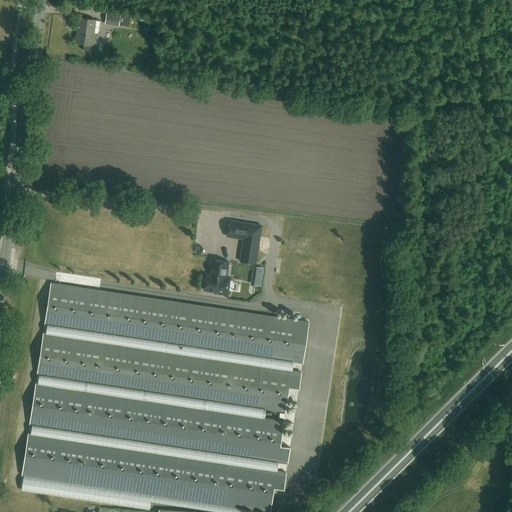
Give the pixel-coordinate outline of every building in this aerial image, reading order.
[(106,13),(104,24),(119,26),(120,15),(106,13)] [(79,18),(76,42),(83,43),(82,49),(96,51),(98,34),(93,33),(95,20),(79,18)] [(242,239),(239,261),(255,263),(260,225),(227,221),(226,237),(242,239)] [(213,292),(227,295),(230,277),(226,277),(229,262),(211,259),(209,271),(211,271),(210,275),(206,275),(204,290),(213,291),(213,292)] [(51,283),(45,323),(303,362),(309,322),(51,283)] [(310,311),(310,320),(321,320),(321,311),(310,311)] [(43,333),(37,374),(285,411),(289,387),(299,388),(301,372),(43,333)] [(36,384),(30,424),(287,463),(290,447),(280,445),(284,421),(36,384)] [(28,434),(22,474),(270,511),(274,487),(284,489),(286,473),(28,434)]
